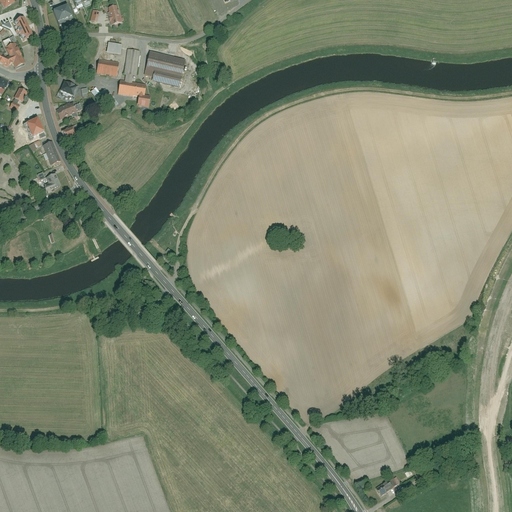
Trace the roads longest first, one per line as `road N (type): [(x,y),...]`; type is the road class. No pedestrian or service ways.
road 1 (track): [(169,298),(180,234),(232,143),(265,115),(319,93),(511,93)]
road 2 (primary): [(357,511),(82,185)]
road 3 (unclassified): [(511,291),(493,351),(494,511)]
road 4 (residential): [(41,39),(86,32),(184,41),(248,0)]
road 5 (track): [(0,311),(83,307),(105,318),(151,311),(169,298)]
road 6 (track): [(371,511),(430,467),(480,456)]
